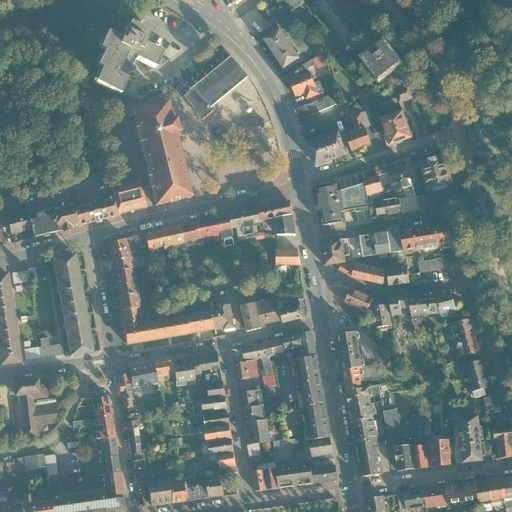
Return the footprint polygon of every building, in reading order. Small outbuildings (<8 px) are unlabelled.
[(346,9),(339,0),(318,0),(315,2),(330,21),(346,9)] [(360,29),(346,9),(330,21),(344,41),(360,29)] [(100,66),(93,82),(119,94),(126,79),(115,74),(126,52),(135,56),(135,58),(154,67),(162,51),(143,42),(149,30),(129,20),(120,37),(106,30),(98,46),(103,48),(95,64),(100,66)] [(301,59),(281,31),(266,42),(285,70),(301,59)] [(406,66),(386,42),(363,60),(383,84),(406,66)] [(212,106),(248,76),(232,56),(230,57),(223,49),(177,87),(203,121),(216,110),(212,106)] [(320,69),(329,64),(324,54),(315,59),(320,69)] [(291,80),(298,97),(305,94),(307,99),(321,93),(311,72),(291,80)] [(411,87),(396,91),(400,102),(414,98),(411,87)] [(400,102),(396,91),(378,98),(381,109),(400,102)] [(128,106),(150,189),(152,195),(154,206),(193,195),(175,129),(179,128),(176,113),(172,114),(167,96),(128,106)] [(313,123),(311,117),(337,107),(333,96),(295,112),(302,127),(313,123)] [(360,105),(366,127),(372,125),(364,98),(358,100),(360,105)] [(366,127),(360,105),(351,108),(356,129),(366,127)] [(413,137),(404,111),(381,118),(390,144),(413,137)] [(381,132),(378,121),(373,123),(376,133),(381,132)] [(307,133),(311,145),(322,141),(318,129),(307,133)] [(346,137),(352,153),(372,145),(367,130),(346,137)] [(320,168),(349,157),(340,134),(322,141),(311,145),(320,168)] [(421,161),(428,190),(454,183),(446,155),(421,161)] [(408,164),(388,170),(392,185),(404,181),(406,187),(414,185),(408,164)] [(107,182),(105,172),(96,175),(99,184),(107,182)] [(380,175),(364,179),(365,183),(368,195),(384,191),(380,175)] [(144,197),(152,195),(150,189),(143,191),(140,180),(110,187),(113,195),(118,216),(147,208),(144,197)] [(341,191),(344,210),(370,207),(368,195),(365,183),(341,191)] [(82,190),(80,184),(71,186),(72,192),(82,190)] [(319,187),(325,226),(346,222),(344,210),(341,191),(340,184),(319,187)] [(404,212),(402,199),(397,199),(396,190),(384,191),(385,197),(375,199),(378,216),(404,212)] [(402,199),(404,212),(431,207),(428,194),(402,199)] [(79,226),(118,216),(113,195),(74,205),(79,226)] [(57,231),(79,226),(74,205),(73,202),(51,207),(53,213),(57,231)] [(292,202),(261,208),(263,220),(294,213),(292,202)] [(263,220),(261,208),(231,214),(234,228),(264,222),(263,220)] [(17,236),(34,231),(31,219),(29,211),(12,216),(17,236)] [(36,237),(57,231),(53,213),(43,215),(42,211),(34,212),(36,217),(31,219),(34,231),(36,237)] [(234,228),(231,214),(199,221),(202,238),(223,234),(224,238),(235,235),(234,228)] [(202,238),(199,221),(180,226),(183,242),(202,238)] [(450,223),(402,230),(406,251),(406,253),(454,246),(450,223)] [(183,242),(180,226),(160,230),(164,244),(164,246),(183,242)] [(164,244),(160,230),(145,233),(147,246),(148,249),(161,246),(160,245),(164,244)] [(406,251),(402,230),(390,232),(391,243),(393,253),(406,251)] [(391,243),(390,232),(378,234),(379,245),(391,243)] [(145,233),(126,238),(129,249),(133,250),(147,246),(145,233)] [(107,243),(112,261),(131,257),(129,249),(126,238),(107,243)] [(347,238),(321,242),(325,265),(351,261),(347,238)] [(391,243),(379,245),(381,255),(393,253),(391,243)] [(299,266),(299,252),(276,252),(276,267),(299,266)] [(80,288),(75,255),(52,260),(55,276),(57,292),(80,288)] [(112,261),(113,271),(134,267),(132,257),(131,257),(112,261)] [(448,257),(418,262),(420,273),(449,267),(448,257)] [(354,269),(343,264),(339,270),(352,278),(354,269)] [(366,267),(355,264),(354,269),(352,278),(363,280),(366,267)] [(44,267),(12,273),(14,284),(46,278),(44,267)] [(113,271),(116,285),(137,281),(134,267),(113,271)] [(376,269),(366,267),(363,280),(374,282),(376,269)] [(411,282),(409,267),(388,270),(390,285),(411,282)] [(387,271),(376,269),(374,282),(384,284),(387,271)] [(8,284),(7,273),(0,273),(0,304),(11,303),(8,284)] [(116,285),(118,296),(138,292),(137,281),(116,285)] [(86,320),(80,288),(57,292),(63,324),(86,320)] [(374,299),(351,289),(345,303),(368,313),(374,299)] [(118,296),(120,311),(139,308),(141,307),(138,292),(118,296)] [(437,292),(409,296),(412,314),(413,320),(441,316),(438,295),(437,292)] [(454,293),(438,295),(441,316),(457,313),(454,293)] [(409,296),(401,298),(404,316),(412,314),(409,296)] [(391,299),(394,320),(404,319),(404,316),(401,298),(391,299)] [(266,302),(265,301),(257,302),(263,328),(284,324),(280,310),(278,299),(266,302)] [(257,302),(242,305),(248,331),(263,328),(257,302)] [(0,335),(16,333),(11,303),(0,304),(0,335)] [(213,311),(216,329),(226,328),(226,330),(237,328),(233,304),(222,305),(223,307),(213,309),(213,311)] [(301,304),(280,310),(284,324),(305,318),(301,304)] [(375,310),(378,331),(392,328),(389,307),(375,310)] [(120,311),(126,345),(156,340),(152,321),(142,323),(139,308),(120,311)] [(213,311),(182,316),(186,335),(217,330),(216,329),(213,311)] [(182,316),(152,321),(156,340),(186,335),(182,316)] [(92,353),(86,320),(63,324),(67,345),(69,356),(92,353)] [(459,346),(477,340),(472,322),(454,327),(459,346)] [(318,356),(314,332),(301,335),(303,348),(305,359),(318,356)] [(19,352),(16,333),(0,335),(0,365),(21,363),(19,352)] [(338,338),(344,375),(364,371),(366,371),(359,334),(338,338)] [(301,335),(284,338),(287,351),(303,348),(301,335)] [(284,338),(263,343),(266,357),(270,356),(287,352),(287,351),(284,338)] [(459,346),(463,358),(481,352),(477,340),(459,346)] [(263,343),(242,348),(245,362),(262,358),(266,357),(263,343)] [(26,360),(65,355),(63,344),(25,349),(26,360)] [(202,372),(220,369),(218,354),(193,358),(196,376),(203,375),(202,372)] [(266,357),(262,358),(267,376),(275,374),(270,356),(266,357)] [(322,381),(318,356),(305,359),(297,361),(301,385),(322,381)] [(196,376),(193,358),(185,359),(188,382),(197,381),(196,376)] [(188,382),(185,359),(173,361),(175,375),(176,384),(188,382)] [(175,375),(173,361),(153,364),(156,378),(175,375)] [(238,381),(259,378),(256,361),(235,364),(238,381)] [(487,376),(483,362),(467,367),(471,381),(487,376)] [(156,378),(153,364),(129,368),(130,377),(133,391),(157,387),(156,378)] [(364,371),(344,375),(348,393),(367,390),(364,371)] [(275,375),(267,376),(263,377),(265,389),(277,387),(275,375)] [(491,389),(487,376),(471,381),(475,394),(491,389)] [(133,391),(130,377),(119,378),(121,394),(131,393),(131,391),(133,391)] [(14,397),(17,397),(17,404),(15,404),(18,433),(21,433),(23,435),(23,439),(38,438),(44,435),(43,425),(55,423),(61,413),(60,402),(35,405),(35,401),(47,399),(45,378),(13,382),(14,397)] [(327,407),(322,381),(301,385),(305,411),(327,407)] [(209,402),(227,400),(224,383),(207,386),(209,402)] [(275,388),(267,389),(268,398),(277,397),(275,388)] [(367,390),(348,393),(351,412),(374,408),(370,390),(367,390)] [(259,392),(240,395),(242,411),(261,408),(259,392)] [(134,406),(131,393),(121,394),(123,408),(134,406)] [(496,397),(484,400),(485,407),(498,404),(496,397)] [(95,419),(111,416),(109,398),(93,400),(95,419)] [(202,404),(204,417),(229,414),(227,400),(209,402),(202,404)] [(178,403),(172,404),(173,414),(180,413),(178,403)] [(261,408),(242,411),(245,425),(269,422),(267,407),(261,408)] [(328,409),(327,407),(305,411),(306,413),(309,432),(306,432),(308,441),(310,441),(311,444),(333,440),(328,409)] [(376,422),(374,408),(351,412),(353,426),(376,422)] [(397,410),(383,413),(387,430),(400,428),(397,410)] [(204,417),(206,431),(231,427),(229,414),(204,417)] [(410,417),(414,432),(420,430),(416,415),(410,417)] [(102,432),(114,430),(111,416),(95,419),(96,426),(101,425),(102,432)] [(511,428),(507,429),(505,416),(494,417),(495,430),(494,430),(495,444),(500,443),(501,460),(511,458),(511,428)] [(478,418),(459,420),(465,465),(483,463),(478,418)] [(269,422),(245,425),(246,437),(272,433),(270,421),(269,422)] [(127,423),(129,440),(139,439),(137,422),(127,423)] [(376,422),(353,426),(357,450),(380,446),(376,422)] [(206,431),(208,445),(233,441),(231,427),(206,431)] [(115,440),(114,430),(102,432),(94,433),(96,443),(100,442),(115,440)] [(272,433),(246,437),(248,447),(273,444),(272,433)] [(129,440),(131,455),(134,454),(141,453),(139,439),(129,440)] [(432,441),(434,469),(450,467),(448,439),(432,441)] [(102,459),(117,457),(115,440),(100,442),(102,459)] [(311,444),(313,459),(336,455),(333,440),(311,444)] [(208,445),(210,458),(220,457),(235,455),(233,441),(208,445)] [(271,444),(263,446),(264,452),(272,451),(271,444)] [(357,450),(362,477),(385,473),(380,446),(357,450)] [(428,468),(425,446),(413,448),(415,469),(428,468)] [(410,447),(396,448),(400,472),(413,471),(410,447)] [(43,454),(23,458),(25,470),(45,467),(44,457),(43,454)] [(54,455),(44,457),(45,467),(46,476),(57,475),(54,455)] [(237,469),(235,455),(220,457),(222,471),(237,469)] [(120,474),(117,457),(102,459),(100,460),(103,476),(104,476),(120,474)] [(23,458),(14,460),(16,473),(25,471),(25,470),(23,458)] [(145,468),(144,460),(135,461),(133,461),(134,470),(145,468)] [(295,468),(279,471),(281,489),(298,487),(314,485),(312,471),(311,466),(295,468)] [(134,470),(136,484),(149,482),(147,468),(145,468),(134,470)] [(312,471),(314,485),(338,481),(336,468),(312,471)] [(279,471),(266,472),(269,491),(281,489),(279,471)] [(266,472),(253,474),(256,493),(269,491),(266,472)] [(237,473),(226,474),(227,481),(238,480),(237,473)] [(122,486),(120,474),(104,476),(106,488),(122,486)] [(185,482),(187,500),(210,497),(207,479),(207,477),(184,480),(185,482)] [(207,479),(210,497),(224,495),(222,478),(207,479)] [(505,479),(491,481),(495,503),(508,501),(505,479)] [(151,496),(152,505),(173,502),(170,484),(170,480),(149,482),(151,496)] [(491,481),(478,483),(481,502),(481,505),(495,503),(491,481)] [(136,484),(138,498),(151,496),(149,482),(136,484)] [(185,482),(170,484),(173,502),(187,500),(185,482)] [(478,483),(446,488),(449,507),(481,502),(478,483)] [(123,497),(122,486),(106,488),(107,492),(108,499),(123,497)] [(446,488),(422,492),(425,507),(425,510),(449,507),(446,488)] [(123,497),(108,499),(107,492),(106,492),(106,491),(90,493),(92,511),(106,511),(125,509),(123,497)] [(422,492),(399,495),(401,510),(425,507),(422,492)] [(92,511),(90,493),(49,498),(50,502),(51,511),(92,511)] [(19,511),(30,511),(29,505),(28,497),(23,497),(24,502),(19,503),(19,509),(19,511)] [(368,501),(369,511),(384,511),(388,511),(386,498),(368,501)] [(30,511),(51,511),(50,502),(29,505),(30,511)]
